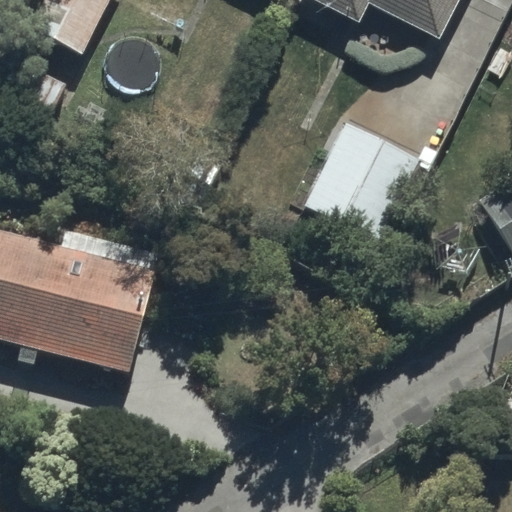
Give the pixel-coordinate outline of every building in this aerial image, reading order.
[(111,0),(37,0),(25,29),(85,57),(111,0)] [(313,0),(359,24),(368,6),(441,43),(463,0),(313,0)] [(257,77),(288,92),(320,28),(288,13),(257,77)] [(423,160),(343,124),(304,210),(384,247),(423,160)] [(511,182),(483,199),(511,251),(511,182)] [(158,269),(0,230),(0,343),(132,376),(158,269)]
